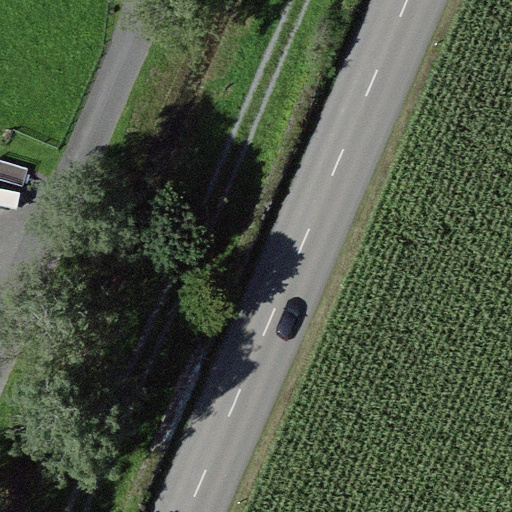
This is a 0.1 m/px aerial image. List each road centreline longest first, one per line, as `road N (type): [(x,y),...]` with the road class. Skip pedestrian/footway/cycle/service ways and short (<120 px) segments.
road 1 (tertiary): [(192,511),(416,0)]
road 2 (track): [(48,277),(0,388)]
